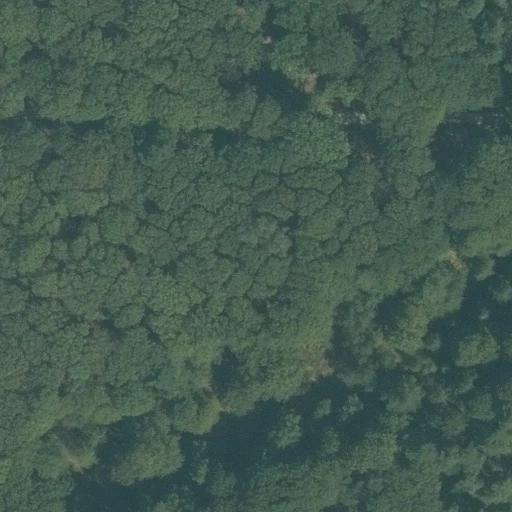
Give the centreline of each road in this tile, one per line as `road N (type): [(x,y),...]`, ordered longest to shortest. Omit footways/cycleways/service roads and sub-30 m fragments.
road 1 (track): [(511,259),(446,285),(82,480),(0,508)]
road 2 (track): [(0,110),(511,117)]
